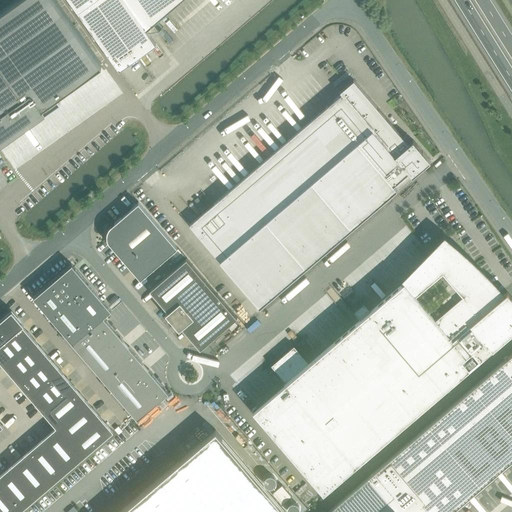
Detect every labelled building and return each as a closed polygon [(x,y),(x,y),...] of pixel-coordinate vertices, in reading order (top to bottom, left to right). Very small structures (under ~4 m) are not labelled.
[(15,0),(0,11),(0,136),(101,64),(55,0),(15,0)] [(70,0),(119,69),(120,68),(156,43),(146,30),(181,0),(70,0)] [(263,160),(189,224),(259,306),(397,188),(393,184),(408,171),(412,175),(429,160),(430,160),(412,139),(408,143),(353,79),(340,91),(342,93),(263,160)] [(108,232),(108,236),(109,239),(110,242),(110,243),(121,256),(158,224),(138,202),(114,222),(115,223),(112,226),(110,228),(108,232)] [(158,224),(121,256),(126,262),(127,261),(141,278),(144,276),(144,275),(177,247),(158,224)] [(256,406),(253,409),(323,491),(511,328),(511,295),(506,289),(494,300),(446,244),(432,256),(370,308),(364,301),(354,310),(360,317),(308,361),(294,345),(271,364),(285,381),(256,406)] [(186,258),(150,289),(201,348),(237,317),(186,258)] [(69,266),(33,296),(137,418),(168,391),(103,316),(111,309),(74,266),(69,266)] [(11,312),(0,321),(0,330),(19,353),(35,339),(11,312)] [(0,361),(4,366),(19,353),(0,330),(0,361)] [(35,339),(19,353),(32,368),(48,355),(35,339)] [(19,353),(4,366),(17,381),(32,368),(19,353)] [(450,511),(511,459),(511,353),(368,476),(326,511),(450,511)] [(48,355),(32,368),(45,383),(61,370),(48,355)] [(32,368),(17,381),(30,396),(45,383),(32,368)] [(61,370),(45,383),(58,398),(74,385),(61,370)] [(45,383),(30,396),(43,411),(58,398),(45,383)] [(58,398),(43,411),(56,426),(56,427),(56,426),(87,400),(74,385),(58,398)] [(87,400),(56,426),(69,442),(100,416),(87,400)] [(100,416),(69,442),(82,457),(113,431),(100,416)] [(56,426),(40,439),(67,470),(82,457),(69,442),(56,426),(56,427),(56,426)] [(286,511),(215,429),(118,511),(286,511)] [(40,439),(25,452),(52,483),(67,470),(40,439)] [(25,452),(10,465),(36,496),(52,483),(25,452)] [(10,465),(0,473),(0,484),(21,509),(36,496),(10,465)] [(292,495),(281,483),(271,493),(281,505),(292,495)] [(0,511),(17,511),(21,509),(0,484),(0,511)]
